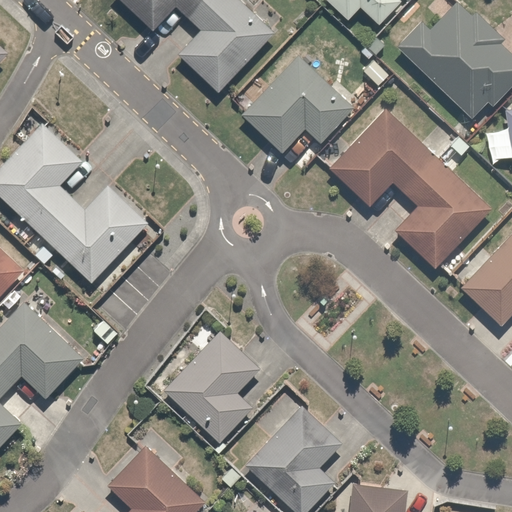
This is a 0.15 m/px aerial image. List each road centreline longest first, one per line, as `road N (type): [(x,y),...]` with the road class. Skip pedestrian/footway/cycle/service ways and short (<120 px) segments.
road 1 (residential): [(511,496),(467,488),(403,451),(323,376),(267,301),(255,250)]
road 2 (residential): [(12,511),(52,471),(226,239)]
road 3 (residential): [(276,231),(351,246),(511,395)]
road 4 (residential): [(61,23),(238,197)]
